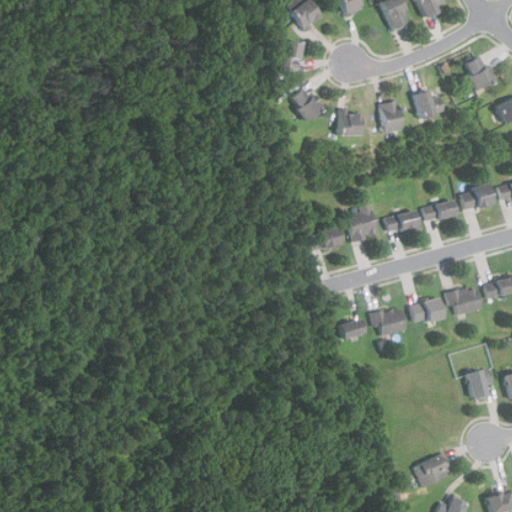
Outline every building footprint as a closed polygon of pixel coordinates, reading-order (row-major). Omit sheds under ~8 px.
[(320,15),(305,0),(301,0),(290,11),(306,28),(320,15)] [(361,9),(357,0),(338,0),(344,15),(361,9)] [(410,24),(398,0),(381,0),(379,1),(393,32),(410,24)] [(436,5),(444,2),(442,0),(416,0),(425,18),(438,11),(436,5)] [(276,68),(297,70),(300,42),(279,40),(276,68)] [(462,65),(476,89),(495,78),(480,54),(462,65)] [(306,120),(321,107),(303,85),(288,98),(306,120)] [(438,103),(435,104),(429,88),(414,94),(424,119),(442,111),(438,103)] [(511,97),(496,105),(505,123),(511,119),(511,97)] [(403,129),(397,100),(379,103),(386,133),(403,129)] [(339,110),(339,135),(361,135),(361,110),(339,110)] [(511,181),(497,186),(501,201),(511,197),(511,181)] [(460,190),(464,210),(491,204),(487,184),(460,190)] [(422,206),(425,220),(455,214),(451,199),(422,206)] [(353,241),(377,234),(369,204),(356,207),(358,211),(345,215),(353,241)] [(384,216),(387,232),(417,225),(414,210),(384,216)] [(306,234),(311,251),(341,243),(336,225),(306,234)] [(482,284),(488,298),(511,290),(511,280),(510,275),(482,284)] [(453,315),(480,307),(474,285),(447,293),(453,315)] [(442,316),(436,297),(408,305),(415,325),(442,316)] [(372,314),(378,336),(405,328),(399,306),(372,314)] [(366,332),(362,318),(337,324),(341,339),(366,332)] [(486,396),(483,384),(489,383),(486,368),(465,372),(471,399),(486,396)] [(511,371),(501,374),(508,400),(511,399),(511,371)] [(419,484),(448,478),(444,457),(414,463),(419,484)] [(499,511),(511,508),(511,495),(511,491),(486,497),(489,511),(499,511)] [(447,505),(440,502),(435,511),(460,511),(464,504),(450,498),(447,505)]
